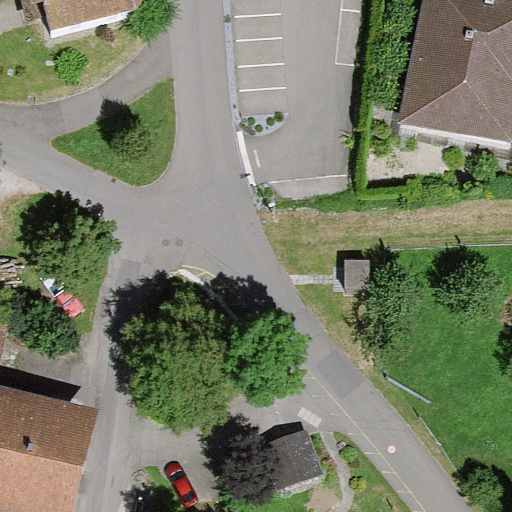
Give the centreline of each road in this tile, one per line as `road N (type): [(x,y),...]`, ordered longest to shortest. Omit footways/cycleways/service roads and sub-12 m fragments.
road 1 (unclassified): [(206,208),(257,285),(413,452),(457,511)]
road 2 (unclassified): [(24,146),(138,210),(206,208)]
road 3 (unclassified): [(187,39),(24,146)]
road 4 (unclassified): [(187,39),(206,208)]
